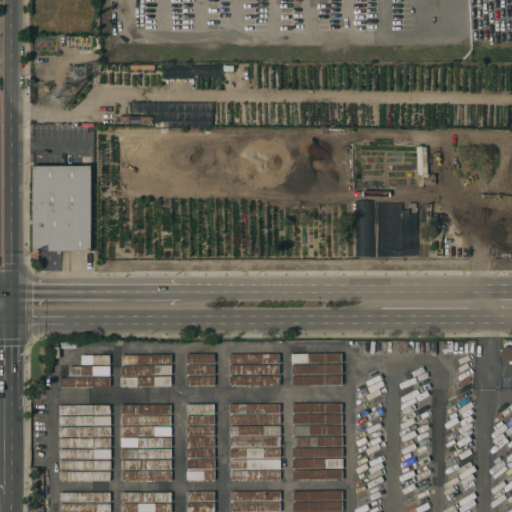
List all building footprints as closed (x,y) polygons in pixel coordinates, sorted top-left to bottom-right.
[(90,251),(32,251),(32,166),(90,166),(90,251)] [(355,257),(373,256),(372,201),(354,201),(355,257)] [(511,347),(511,361),(502,361),(502,347),(511,347)] [(213,354),(213,363),(185,363),(185,354),(213,354)] [(279,354),(279,363),(228,363),(228,354),(279,354)] [(341,354),(341,363),(291,363),(291,354),(341,354)] [(109,355),(109,364),(81,365),(81,356),(109,355)] [(171,355),(171,364),(121,365),(121,355),(171,355)] [(214,366),(213,375),(185,374),(185,365),(214,366)] [(279,365),(279,375),(228,375),(228,365),(279,365)] [(341,365),(342,374),(291,374),(291,365),(341,365)] [(109,366),(109,376),(68,376),(68,367),(109,366)] [(170,366),(170,375),(120,376),(120,367),(170,366)] [(170,376),(170,386),(120,387),(120,378),(170,376)] [(213,376),(214,385),(186,385),(185,377),(213,376)] [(279,377),(279,386),(229,386),(229,376),(279,377)] [(341,376),(342,385),(291,385),(291,376),(341,376)] [(109,377),(109,387),(59,387),(59,378),(109,377)] [(213,404),(214,413),(186,414),(185,405),(213,404)] [(279,404),(279,414),(229,414),(229,404),(279,404)] [(341,404),(341,413),(291,413),(291,404),(341,404)] [(109,405),(109,414),(58,415),(58,406),(109,405)] [(170,405),(170,414),(120,414),(120,405),(170,405)] [(279,415),(279,425),(229,425),(229,416),(279,415)] [(342,415),(342,424),(291,424),(291,415),(342,415)] [(109,416),(109,425),(59,426),(59,417),(109,416)] [(170,416),(170,425),(120,425),(120,416),(170,416)] [(213,416),(213,425),(186,425),(186,416),(213,416)] [(280,426),(280,435),(229,435),(229,427),(280,426)] [(342,426),(342,435),(291,435),(291,426),(342,426)] [(110,427),(110,436),(58,437),(58,428),(110,427)] [(171,427),(171,436),(120,436),(120,427),(171,427)] [(213,427),(213,436),(185,436),(185,427),(213,427)] [(280,437),(280,446),(230,447),(229,438),(280,437)] [(342,437),(342,446),(291,446),(291,437),(342,437)] [(110,438),(110,447),(58,447),(58,438),(110,438)] [(171,438),(171,447),(120,447),(120,438),(171,438)] [(214,438),(214,447),(186,447),(186,438),(214,438)] [(280,448),(280,457),(230,458),(230,449),(280,448)] [(342,448),(342,457),(291,457),(291,448),(342,448)] [(110,449),(110,458),(58,458),(58,449),(110,449)] [(170,449),(171,458),(120,459),(120,450),(170,449)] [(214,449),(214,458),(186,458),(186,449),(214,449)] [(280,459),(280,469),(230,469),(229,460),(280,459)] [(342,459),(342,468),(292,468),(292,459),(342,459)] [(110,461),(110,470),(59,470),(59,460),(110,461)] [(170,460),(171,469),(120,470),(120,461),(170,460)] [(214,460),(214,469),(186,469),(186,460),(214,460)] [(342,470),(342,479),(292,479),(292,470),(342,470)] [(214,471),(214,480),(186,481),(186,471),(214,471)] [(280,471),(280,480),(230,480),(230,471),(280,471)] [(109,472),(109,481),(59,481),(59,472),(109,472)] [(171,472),(171,481),(120,481),(120,472),(171,472)] [(280,491),(280,500),(230,501),(229,492),(280,491)] [(342,491),(342,500),(292,501),(292,491),(342,491)] [(171,492),(171,502),(120,502),(120,492),(171,492)] [(214,492),(214,501),(186,501),(186,492),(214,492)] [(110,493),(110,502),(59,502),(59,493),(110,493)] [(342,502),(342,511),(292,511),(292,503),(342,502)] [(171,504),(171,511),(120,511),(120,503),(171,504)] [(214,503),(214,511),(186,511),(186,503),(214,503)] [(280,503),(280,511),(229,511),(229,503),(280,503)]
